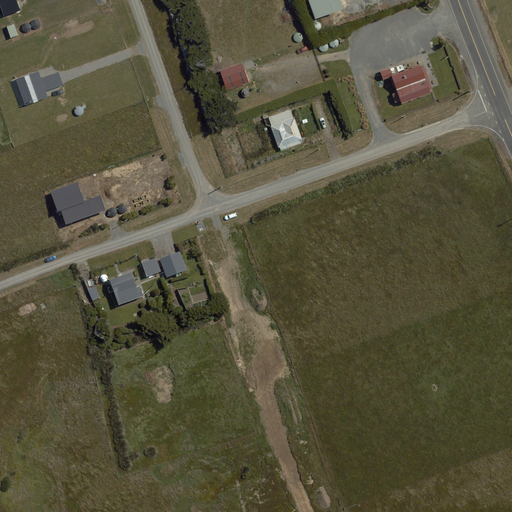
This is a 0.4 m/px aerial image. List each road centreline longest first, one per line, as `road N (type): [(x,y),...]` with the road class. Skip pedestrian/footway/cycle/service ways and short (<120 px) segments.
road 1 (residential): [(209,210),(499,106)]
road 2 (residential): [(0,288),(209,210)]
road 3 (residential): [(135,0),(209,210)]
